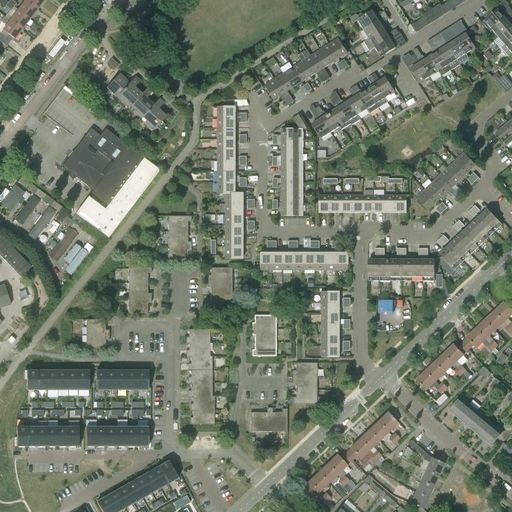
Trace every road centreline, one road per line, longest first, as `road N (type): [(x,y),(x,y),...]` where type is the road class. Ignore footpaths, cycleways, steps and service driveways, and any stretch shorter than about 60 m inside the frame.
road 1 (residential): [(357,233),(377,226),(428,236),(489,179),(490,155),(474,131),(511,93)]
road 2 (residential): [(262,128),(479,0)]
road 3 (residential): [(262,128),(265,229),(357,233)]
road 4 (residential): [(511,495),(380,379)]
road 5 (residential): [(12,132),(116,4)]
road 6 (residential): [(380,379),(498,267)]
road 7 (residential): [(264,487),(380,379)]
road 8 (residential): [(380,379),(360,360),(357,233)]
road 9 (residential): [(16,455),(144,455)]
road 10 (residential): [(241,383),(239,320),(175,318)]
road 11 (residential): [(0,102),(72,0)]
road 12 (residential): [(169,358),(123,358),(122,327),(168,326)]
